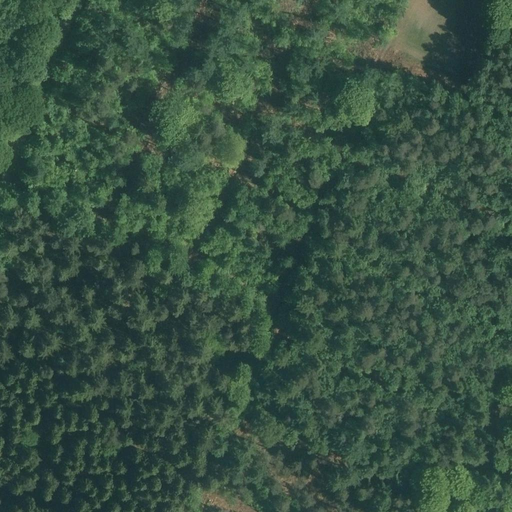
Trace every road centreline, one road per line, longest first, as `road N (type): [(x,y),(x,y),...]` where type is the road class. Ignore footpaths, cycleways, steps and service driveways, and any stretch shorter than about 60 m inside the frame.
road 1 (track): [(377,33),(195,511)]
road 2 (track): [(0,204),(80,0)]
